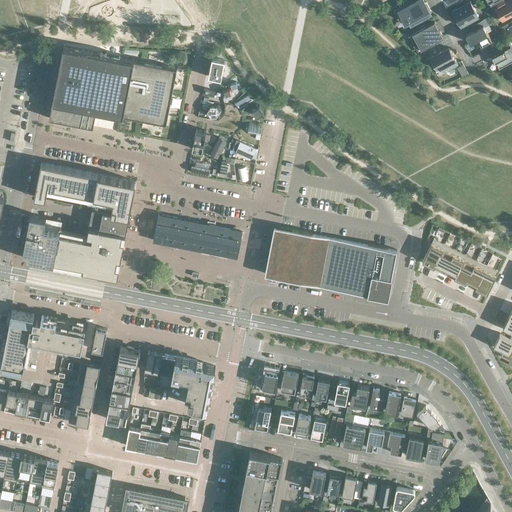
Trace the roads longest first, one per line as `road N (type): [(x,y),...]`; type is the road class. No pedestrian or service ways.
road 1 (residential): [(237,340),(420,378),(453,406),(474,444)]
road 2 (residential): [(262,206),(179,190),(136,159),(28,139)]
road 3 (residential): [(393,315),(404,237),(262,206)]
road 4 (residential): [(294,446),(425,472),(443,484)]
road 5 (residential): [(393,315),(246,289)]
road 6 (unclassified): [(118,317),(93,451)]
road 7 (residential): [(118,317),(237,340)]
road 8 (residential): [(0,295),(118,317)]
